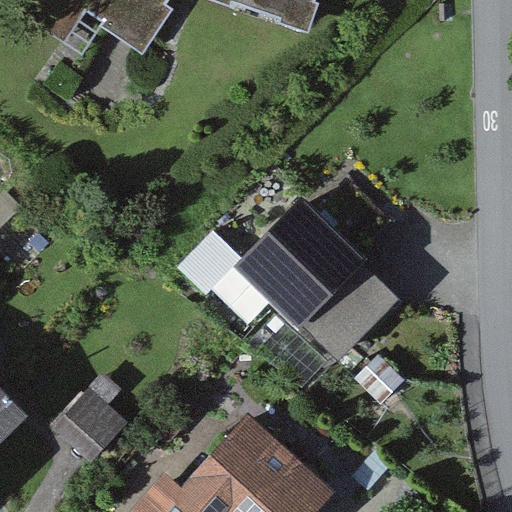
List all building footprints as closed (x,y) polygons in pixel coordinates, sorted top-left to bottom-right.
[(74,0),(145,53),(184,0),(215,0),(316,33),(326,0),(74,0)] [(376,270),(312,196),(243,255),(306,329),(376,270)] [(86,397),(58,426),(94,459),(121,430),(86,397)] [(0,402),(0,426),(12,414),(0,402)] [(320,511),(337,492),(255,422),(193,494),(166,470),(129,511),(320,511)]
